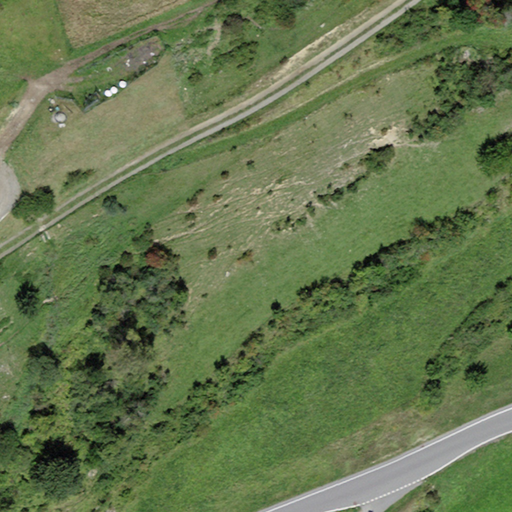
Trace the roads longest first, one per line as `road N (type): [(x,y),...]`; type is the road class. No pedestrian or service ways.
road 1 (track): [(0,245),(289,78),(402,0)]
road 2 (tertiary): [(511,416),(416,465),(294,511)]
